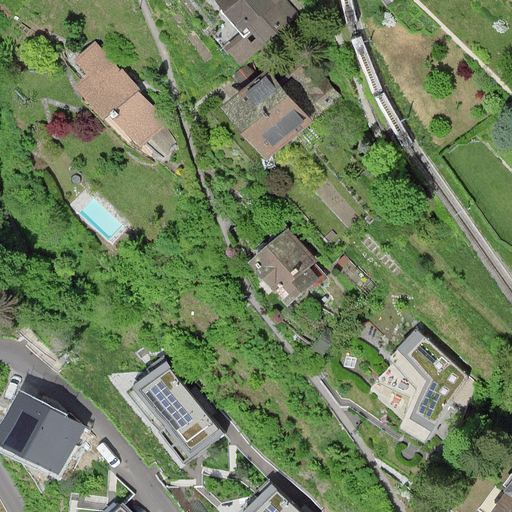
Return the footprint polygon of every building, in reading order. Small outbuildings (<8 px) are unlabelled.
[(221,0),(253,35),(236,49),(246,60),(308,5),(303,0),(221,0)] [(170,122),(97,46),(81,61),(97,77),(87,86),(145,146),(170,122)] [(294,61),(237,110),(276,154),(332,105),(294,61)] [(291,240),(260,267),(289,300),(320,272),(291,240)] [(359,318),(343,336),(388,373),(403,355),(388,342),(394,335),(369,314),(363,322),(359,318)] [(155,362),(122,388),(154,427),(148,431),(176,465),(214,435),(155,362)] [(79,426),(17,394),(0,427),(0,446),(54,474),(79,426)] [(511,511),(511,483),(493,511),(511,511)] [(292,511),(263,484),(235,511),(292,511)]
